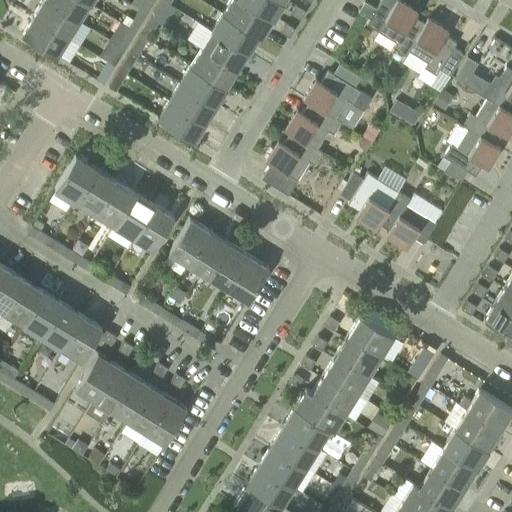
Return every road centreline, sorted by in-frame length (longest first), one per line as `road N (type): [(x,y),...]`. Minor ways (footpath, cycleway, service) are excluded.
road 1 (residential): [(238,382),(0,229)]
road 2 (residential): [(211,183),(318,0)]
road 3 (residential): [(55,95),(211,183)]
road 4 (residential): [(434,324),(511,188)]
road 5 (residential): [(238,382),(315,249)]
road 6 (residential): [(160,511),(238,382)]
road 7 (residential): [(315,249),(434,324)]
road 8 (residential): [(211,183),(315,249)]
